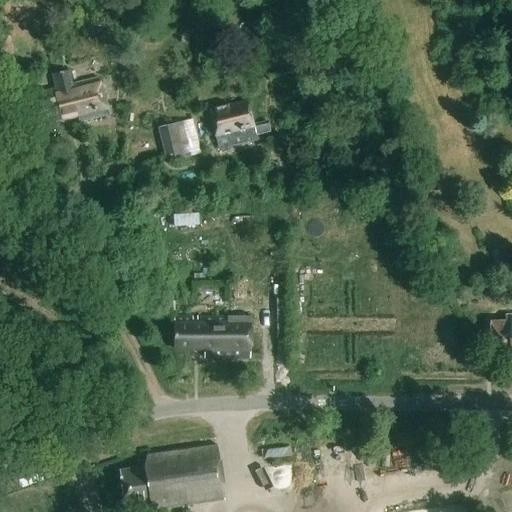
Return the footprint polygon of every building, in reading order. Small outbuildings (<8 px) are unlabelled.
[(79,127),(108,120),(99,85),(73,92),(70,77),(51,82),(55,95),(37,100),(45,129),(78,120),(79,127)] [(218,152),(255,142),(258,141),(257,137),(269,134),(267,125),(253,128),(246,101),(207,112),(218,152)] [(156,131),(166,165),(201,154),(190,120),(156,131)] [(282,258),(283,245),(254,244),(253,257),(282,258)] [(255,297),(254,257),(238,257),(240,297),(255,297)] [(205,286),(204,299),(226,300),(226,286),(205,286)] [(205,353),(205,358),(250,358),(248,315),(174,316),(175,352),(205,350),(205,353)] [(509,361),(511,361),(511,319),(506,320),(505,326),(490,326),(490,353),(508,353),(509,361)] [(151,511),(224,501),(215,445),(149,454),(146,470),(121,473),(126,509),(150,505),(151,511)] [(346,479),(344,449),(326,450),(328,480),(346,479)]
